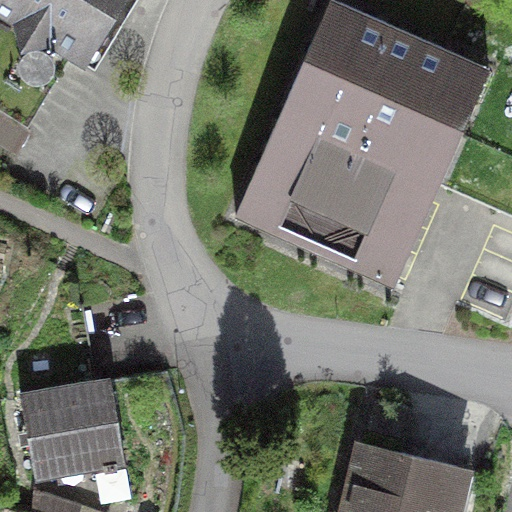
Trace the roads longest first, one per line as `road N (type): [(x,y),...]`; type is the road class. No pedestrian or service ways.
road 1 (residential): [(235,341),(184,278),(157,193),(164,100),(201,0)]
road 2 (residential): [(511,371),(235,341)]
road 3 (residential): [(212,511),(235,341)]
